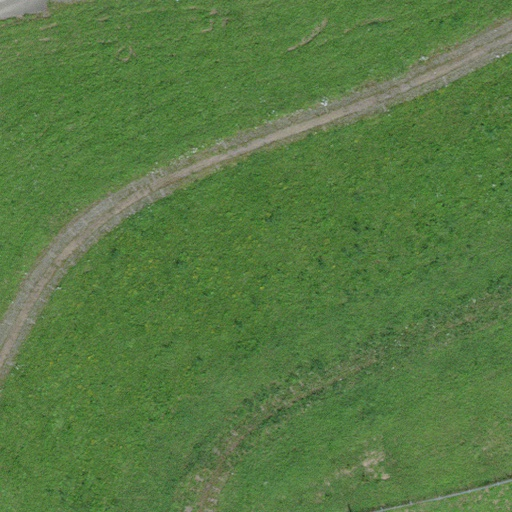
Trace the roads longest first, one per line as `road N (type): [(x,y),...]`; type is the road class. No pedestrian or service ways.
road 1 (track): [(0,378),(59,261),(114,209),(175,173),(511,38)]
road 2 (track): [(511,308),(337,386),(264,428),(227,464),(203,511)]
